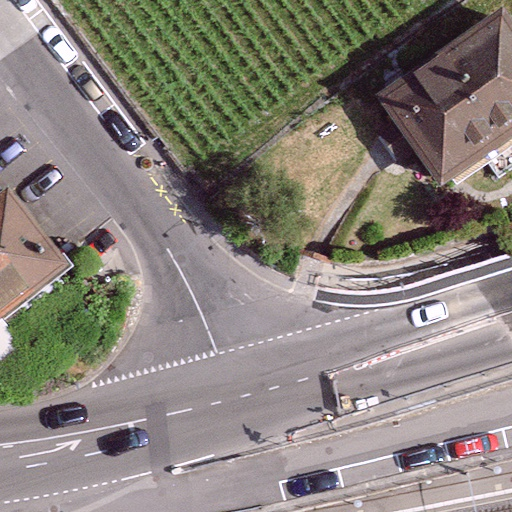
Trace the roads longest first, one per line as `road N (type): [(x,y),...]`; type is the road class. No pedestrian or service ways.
road 1 (residential): [(0,11),(154,223),(201,306),(240,401)]
road 2 (primary): [(240,401),(511,318)]
road 3 (primary): [(0,460),(240,401)]
